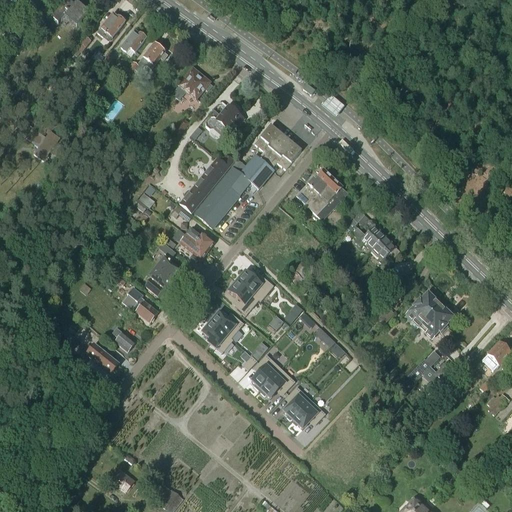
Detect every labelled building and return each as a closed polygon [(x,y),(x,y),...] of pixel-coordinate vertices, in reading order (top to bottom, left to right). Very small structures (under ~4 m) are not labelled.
[(59,8),(60,9),(51,19),(58,25),(64,18),(76,28),(88,14),(76,3),(73,7),(66,0),(59,8)] [(100,31),(97,35),(102,40),(106,35),(112,40),(125,24),(124,23),(124,21),(120,18),(119,19),(118,18),(117,19),(112,15),(100,30),(100,31)] [(130,52),(135,55),(146,40),(145,38),(143,36),(140,36),(135,31),(119,51),(126,56),(130,52)] [(81,54),(90,43),(86,39),(76,50),(81,54)] [(137,67),(133,64),(125,74),(131,79),(135,73),(140,76),(146,68),(150,72),(153,69),(154,69),(160,61),(163,63),(167,58),(164,55),(165,54),(153,45),(139,63),(140,63),(137,67)] [(108,66),(113,59),(108,55),(98,68),(103,71),(108,65),(108,66)] [(207,94),(212,89),(209,87),(211,85),(192,69),(176,88),(177,89),(175,92),(172,97),(179,102),(182,98),(185,95),(195,103),(205,93),(207,94)] [(327,97),(319,106),(333,118),(341,109),(327,97)] [(206,126),(206,129),(210,132),(213,132),(226,142),(232,135),(231,134),(238,125),(241,122),(237,119),(239,118),(238,117),(238,115),(234,112),(233,113),(228,109),(218,121),(216,120),(215,120),(214,120),(210,120),(206,126)] [(184,121),(174,133),(179,137),(189,126),(184,121)] [(97,123),(93,128),(99,133),(103,128),(97,123)] [(15,138),(21,137),(35,148),(42,138),(25,125),(21,130),(20,129),(14,130),(15,138)] [(264,154),(279,135),(270,128),(255,147),(264,154)] [(38,150),(33,156),(43,163),(60,141),(50,134),(45,140),(42,138),(35,148),(38,150)] [(285,172),(301,153),(279,135),(264,154),(258,161),(255,158),(246,169),(237,161),(231,169),(232,170),(194,216),(212,231),(250,185),(258,192),(274,174),(271,172),(276,165),(285,172)] [(223,166),(223,167),(228,171),(234,164),(229,159),(223,166)] [(216,161),(202,178),(214,188),(228,171),(223,167),(223,166),(217,162),(216,161)] [(324,192),(333,182),(323,174),(315,183),(313,181),(296,199),(307,209),(323,191),(324,192)] [(198,183),(191,191),(203,201),(214,188),(202,178),(198,183)] [(323,191),(307,209),(322,223),(347,197),(342,192),(335,185),(333,182),(324,192),(323,191)] [(149,187),(144,193),(149,197),(154,191),(149,187)] [(191,191),(179,206),(191,216),(203,201),(191,191)] [(143,196),(138,203),(142,205),(147,209),(149,211),(154,205),(147,199),(143,196)] [(137,203),(134,207),(143,214),(147,210),(147,209),(142,205),(138,203),(138,202),(137,203)] [(179,209),(175,213),(188,224),(193,218),(179,209)] [(125,234),(130,227),(123,221),(117,227),(125,234)] [(345,228),(343,231),(347,235),(349,234),(350,232),(354,228),(357,225),(352,221),(345,228)] [(350,232),(349,234),(352,236),(357,241),(354,244),(360,249),(364,245),(365,246),(366,247),(365,247),(371,253),(384,239),(380,235),(374,229),(365,238),(357,231),(354,228),(350,232)] [(191,232),(185,239),(206,255),(213,245),(202,237),(193,229),(191,232)] [(182,243),(180,245),(189,252),(188,252),(193,256),(190,260),(196,264),(199,261),(200,262),(206,255),(185,239),(182,243)] [(384,239),(371,253),(377,258),(384,265),(388,269),(393,264),(387,259),(390,256),(394,259),(399,254),(390,245),(391,245),(384,239)] [(168,241),(165,244),(173,250),(175,247),(168,241)] [(168,249),(163,255),(169,260),(174,254),(168,249)] [(313,255),(305,260),(309,266),(317,261),(313,255)] [(169,292),(172,287),(171,286),(181,274),(164,260),(149,278),(151,280),(145,288),(158,299),(164,291),(166,292),(167,291),(169,292)] [(295,291),(313,273),(302,262),(284,280),(295,291)] [(123,287),(127,283),(116,274),(112,279),(123,287)] [(239,277),(235,283),(259,303),(258,303),(260,304),(272,290),(259,279),(256,283),(252,280),(245,274),(241,279),(239,277)] [(374,299),(388,285),(383,280),(369,295),(374,299)] [(232,289),(228,294),(235,301),(238,304),(234,308),(246,318),(258,303),(259,303),(235,283),(230,288),(232,289)] [(328,308),(333,303),(322,292),(324,290),(317,283),(310,291),(328,308)] [(150,325),(151,324),(152,324),(154,322),(154,320),(157,316),(143,305),(144,304),(129,293),(124,299),(139,310),(136,314),(150,325)] [(431,302),(426,297),(421,303),(420,302),(413,309),(414,310),(407,317),(406,317),(402,321),(415,333),(419,329),(440,307),(439,307),(438,306),(438,304),(435,301),(433,301),(432,300),(431,302)] [(390,300),(386,305),(390,309),(395,304),(390,300)] [(440,334),(446,327),(451,321),(444,315),(446,313),(445,313),(444,310),(441,307),(440,307),(419,329),(431,341),(439,334),(440,334)] [(388,311),(385,308),(376,317),(379,320),(385,326),(394,316),(388,310),(388,311)] [(213,319),(210,322),(211,324),(210,325),(231,342),(243,327),(233,318),(229,324),(226,321),(219,315),(215,319),(213,319)] [(288,316),(284,321),(290,327),(294,322),(288,316)] [(305,316),(299,322),(306,328),(311,322),(305,316)] [(206,330),(202,335),(209,340),(214,345),(212,347),(217,351),(222,356),(233,343),(231,342),(210,325),(209,326),(207,325),(205,328),(206,330)] [(123,335),(116,330),(112,336),(118,341),(115,345),(127,355),(135,345),(123,335)] [(320,331),(315,336),(322,343),(327,337),(320,331)] [(69,353),(77,344),(65,334),(57,344),(69,353)] [(488,358),(482,363),(492,373),(498,367),(498,368),(511,355),(500,344),(487,357),(488,358)] [(91,361),(86,367),(105,382),(110,376),(117,367),(94,348),(87,357),(91,361)] [(423,362),(407,379),(414,386),(430,369),(440,360),(434,354),(424,363),(423,362)] [(258,376),(251,383),(255,387),(254,389),(259,394),(280,371),(266,358),(256,369),(261,373),(258,376)] [(246,364),(243,368),(248,373),(257,364),(251,359),(251,360),(246,364)] [(458,376),(446,364),(444,366),(442,364),(438,368),(440,370),(433,376),(446,388),(458,376)] [(280,371),(259,394),(264,399),(266,397),(270,401),(277,394),(280,391),(284,396),(295,385),(280,371)] [(484,396),(492,387),(487,382),(479,390),(484,396)] [(290,407),(283,414),(287,418),(286,420),(290,423),(291,422),(292,423),(311,403),(296,390),(288,399),(293,404),(290,407)] [(493,419),(508,403),(501,397),(486,412),(493,419)] [(311,403),(292,423),(293,424),(293,426),(296,429),(298,428),(302,432),(309,425),(312,422),(317,426),(325,417),(311,403)] [(126,495),(134,484),(122,475),(114,485),(126,495)] [(172,494),(161,486),(153,497),(163,505),(157,511),(174,511),(183,502),(172,493),(172,494)] [(418,511),(421,509),(413,502),(403,511),(418,511)]
